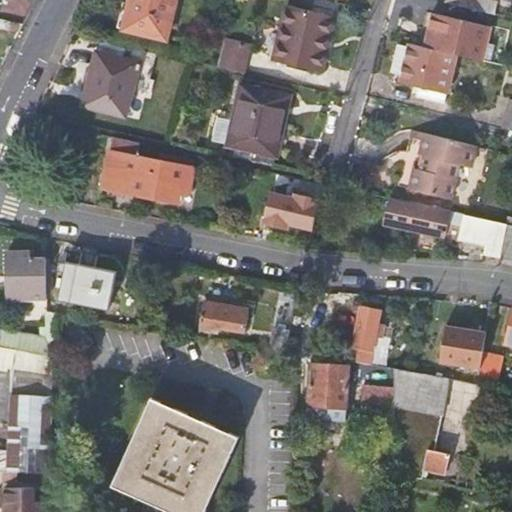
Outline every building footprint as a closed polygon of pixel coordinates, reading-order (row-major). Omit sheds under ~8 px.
[(169,36),(177,0),(132,0),(127,26),(169,36)] [(460,0),(499,10),(501,0),(460,0)] [(336,13),(290,2),(278,54),(324,65),(336,13)] [(413,41),(412,44),(406,72),(404,79),(423,85),(432,86),(430,94),(445,98),(446,90),(450,90),(459,52),(487,59),(495,25),(437,10),(428,45),(413,41)] [(253,45),(227,39),(221,63),(248,69),(253,45)] [(395,70),(406,72),(412,44),(402,42),(395,70)] [(142,59),(100,50),(87,102),(129,114),(142,59)] [(245,84),(237,117),(237,120),(243,121),(239,142),(257,147),(280,151),(288,113),(285,112),(288,93),(245,84)] [(432,86),(423,85),(422,92),(430,94),(432,86)] [(237,120),(237,117),(221,114),(217,138),(239,142),(243,121),(237,120)] [(429,136),(430,130),(416,126),(415,132),(429,136)] [(477,165),(483,143),(430,130),(429,136),(425,152),(429,153),(426,165),(421,164),(415,185),(455,195),(464,162),(477,165)] [(196,165),(164,158),(142,153),(145,139),(118,133),(110,173),(139,178),(137,189),(181,199),(183,187),(185,181),(193,183),(196,165)] [(257,147),(239,142),(237,150),(256,154),(257,147)] [(278,162),(280,151),(257,147),(256,154),(255,157),(278,162)] [(164,158),(196,165),(198,158),(165,151),(164,158)] [(139,178),(110,173),(108,183),(137,189),(139,178)] [(356,197),(358,187),(336,182),(330,181),(328,191),(356,197)] [(265,223),(317,230),(322,194),(270,187),(265,223)] [(488,252),(502,255),(508,220),(394,199),(390,219),(490,240),(488,252)] [(46,300),(47,258),(31,258),(30,252),(28,252),(23,252),(8,253),(9,277),(14,277),(14,293),(15,301),(18,301),(46,300)] [(112,306),(119,268),(70,258),(63,296),(112,306)] [(204,321),(249,329),(253,306),(209,299),(204,321)] [(384,306),(365,303),(355,357),(374,361),(379,334),(386,334),(388,321),(382,320),(384,306)] [(291,349),(298,309),(286,307),(283,324),(278,324),(277,335),(281,336),(279,347),(291,349)] [(476,307),(470,341),(486,344),(491,310),(476,307)] [(9,350),(55,358),(56,313),(46,313),(47,339),(12,333),(7,332),(0,331),(0,332),(0,348),(3,349),(9,350)] [(486,344),(470,341),(469,347),(484,350),(486,344)] [(51,453),(55,358),(9,350),(3,349),(0,348),(0,424),(11,425),(9,464),(0,463),(0,472),(50,475),(51,460),(51,453)] [(508,353),(487,350),(482,375),(503,380),(508,353)] [(431,351),(427,370),(447,374),(468,378),(472,359),(431,351)] [(313,412),(350,415),(353,363),(317,359),(313,412)] [(398,406),(397,470),(426,477),(428,465),(448,470),(453,451),(433,446),(447,374),(427,370),(398,365),(398,384),(398,406)] [(398,406),(398,384),(368,380),(366,402),(398,406)] [(187,511),(206,511),(241,435),(159,398),(121,482),(187,511)]
